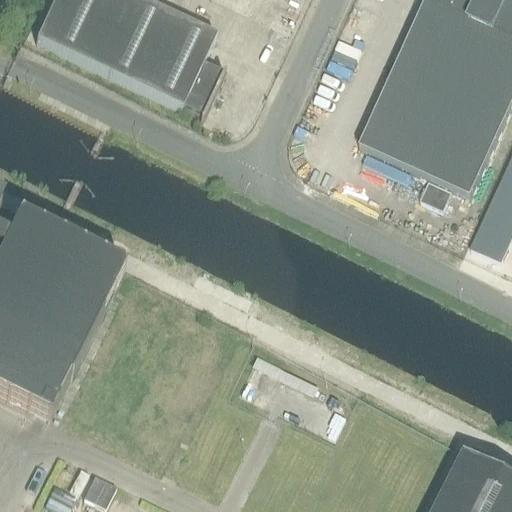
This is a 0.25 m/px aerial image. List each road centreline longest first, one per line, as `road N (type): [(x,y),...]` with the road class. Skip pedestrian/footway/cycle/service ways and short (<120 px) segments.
road 1 (unclassified): [(511,311),(250,181)]
road 2 (unclassified): [(250,181),(0,55)]
road 3 (unclassified): [(335,0),(250,181)]
